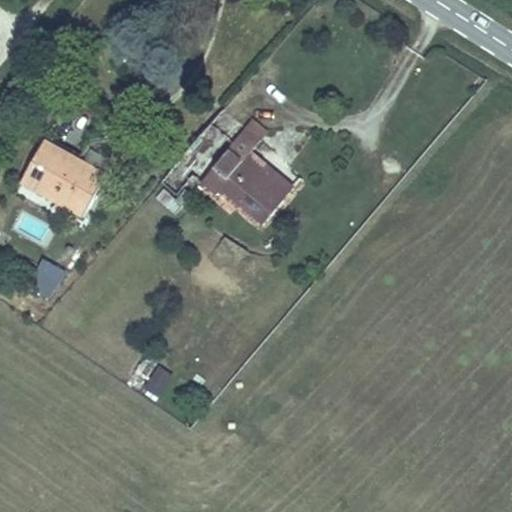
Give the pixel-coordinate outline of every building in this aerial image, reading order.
[(251,127),(201,185),(216,199),(222,192),(263,224),(296,185),(256,151),(265,141),(251,127)] [(23,182),(84,215),(119,157),(92,143),(82,159),(47,140),(23,182)] [(163,189),(158,205),(181,213),(187,197),(163,189)] [(225,237),(215,252),(235,266),(245,251),(225,237)] [(30,288),(50,298),(66,272),(45,260),(30,288)] [(155,385),(173,397),(188,377),(170,364),(155,385)]
